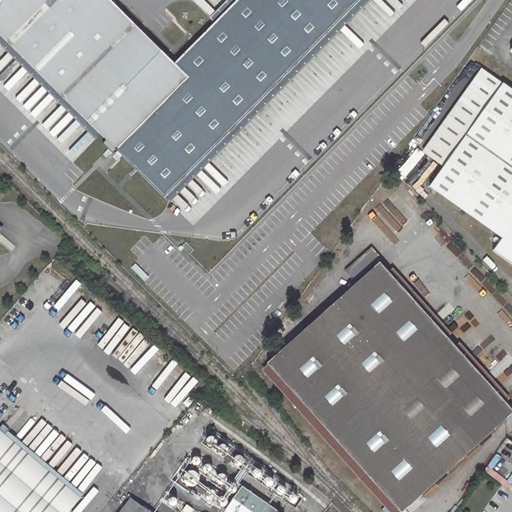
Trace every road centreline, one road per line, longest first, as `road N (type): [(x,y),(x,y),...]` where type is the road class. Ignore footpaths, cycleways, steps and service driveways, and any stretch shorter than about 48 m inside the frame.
road 1 (unknown): [(0,131),(102,229),(223,233),(468,0)]
road 2 (unknown): [(284,244),(450,77),(510,0)]
road 3 (unknown): [(209,317),(203,336),(220,356),(237,354),(311,275),(312,266),(284,244)]
road 4 (unknown): [(511,332),(414,244),(368,232)]
